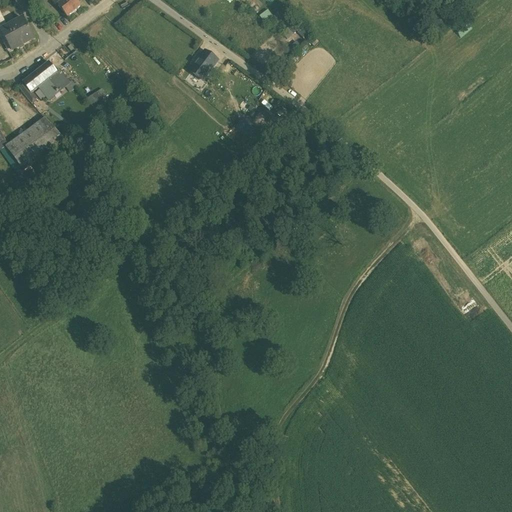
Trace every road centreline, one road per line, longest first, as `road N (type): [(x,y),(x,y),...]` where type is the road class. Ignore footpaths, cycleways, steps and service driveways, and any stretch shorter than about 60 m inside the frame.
road 1 (track): [(270,88),(421,215),(511,329)]
road 2 (track): [(279,511),(280,424),(319,373),(367,271),(421,215)]
road 3 (residential): [(154,0),(270,88)]
